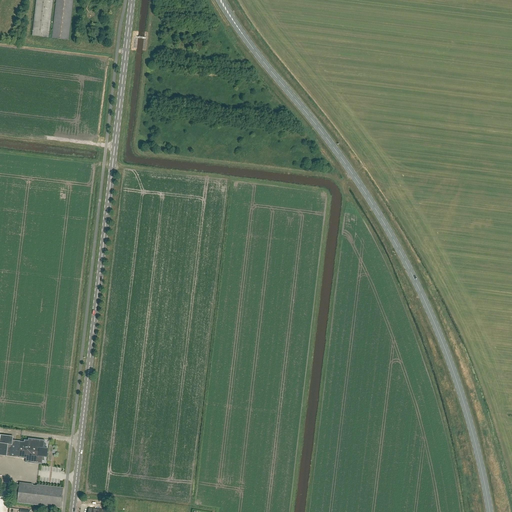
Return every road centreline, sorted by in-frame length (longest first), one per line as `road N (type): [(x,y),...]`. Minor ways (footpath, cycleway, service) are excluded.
road 1 (secondary): [(489,511),(457,381),(387,227),(220,0)]
road 2 (track): [(292,511),(328,193),(112,165)]
road 3 (tertiary): [(72,511),(131,0)]
